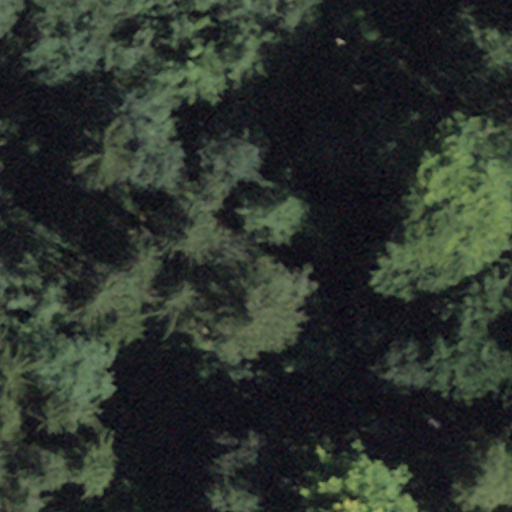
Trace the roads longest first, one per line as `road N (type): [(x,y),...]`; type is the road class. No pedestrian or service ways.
road 1 (track): [(503,0),(326,59),(0,73)]
road 2 (track): [(511,404),(308,479),(245,511)]
